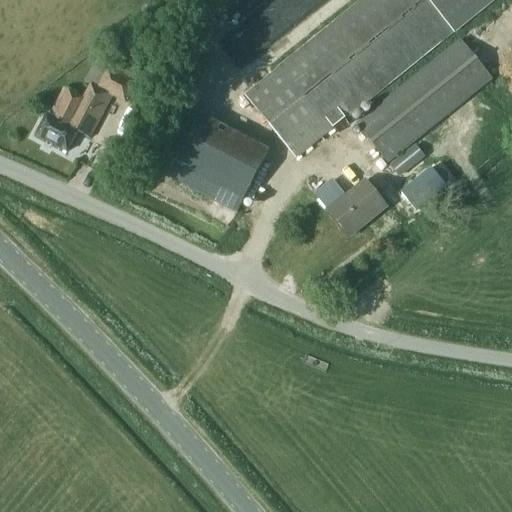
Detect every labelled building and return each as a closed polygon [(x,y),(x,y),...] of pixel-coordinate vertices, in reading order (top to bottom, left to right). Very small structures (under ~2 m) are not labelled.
[(364,0),(244,96),(295,160),(455,33),(496,0),(364,0)] [(493,81),(461,41),(356,125),(388,165),(493,81)] [(47,115),(36,137),(67,153),(78,133),(89,139),(112,97),(125,104),(135,84),(108,70),(97,89),(91,86),(83,99),(65,89),(50,117),(47,115)] [(195,113),(162,176),(236,214),(269,151),(195,113)] [(397,180),(423,160),(414,148),(388,168),(397,180)] [(387,208),(366,182),(328,212),(349,238),(387,208)]
